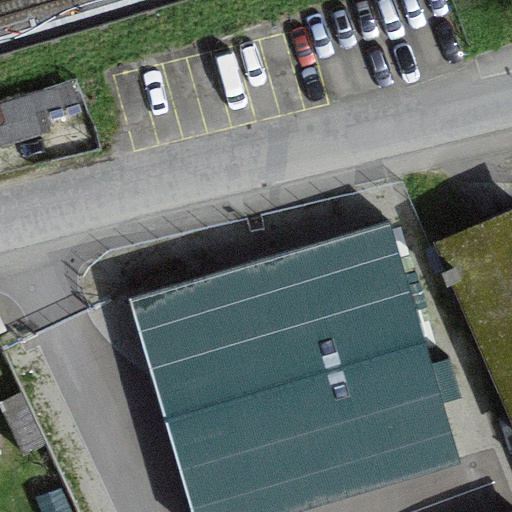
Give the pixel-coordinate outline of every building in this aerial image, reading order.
[(0,141),(34,132),(26,102),(0,109),(0,141)] [(511,212),(439,244),(450,269),(439,273),(444,285),(455,280),(511,411),(511,212)] [(158,414),(186,511),(285,511),(456,461),(440,404),(457,398),(446,359),(427,365),(386,222),(125,300),(158,414)] [(106,490),(36,342),(2,358),(75,511),(109,511),(100,493),(106,490)] [(0,415),(20,457),(42,446),(20,398),(8,404),(0,407),(0,415)]
